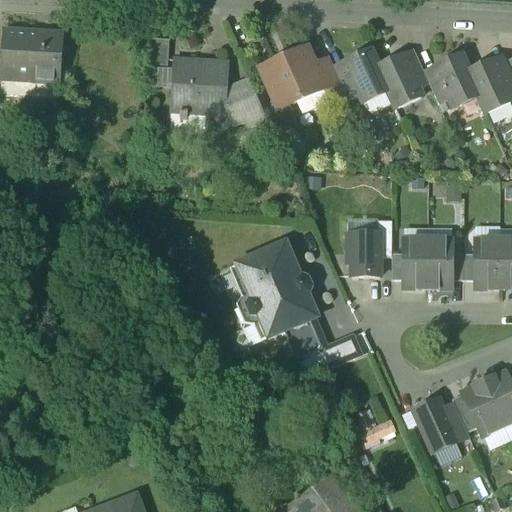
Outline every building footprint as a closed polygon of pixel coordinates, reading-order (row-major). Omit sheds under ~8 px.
[(63,37),(2,33),(1,58),(0,70),(0,83),(60,87),(63,37)] [(169,43),(151,42),(149,71),(167,72),(169,43)] [(306,52),(259,73),(278,114),(323,94),(325,93),(313,67),(306,52)] [(370,55),(344,67),(345,68),(359,99),(363,107),(387,96),(388,96),(377,72),(378,71),(370,55)] [(424,78),(414,57),(403,62),(417,93),(428,88),(424,78)] [(378,71),(377,72),(388,96),(387,96),(395,113),(421,101),(417,93),(403,62),(402,60),(378,71)] [(468,76),(460,60),(434,71),(435,73),(449,104),(453,112),(478,101),(467,77),(468,76)] [(334,73),(328,61),(313,67),(325,93),(323,94),(328,106),(345,99),(334,73)] [(511,95),(511,78),(505,62),(494,67),(508,98),(511,95)] [(227,67),(174,63),(170,115),(179,116),(179,120),(187,120),(187,116),(224,119),(225,107),(226,93),(227,67)] [(494,67),(493,65),(468,76),(467,77),(478,101),(485,118),(511,106),(508,98),(494,67)] [(359,99),(345,68),(334,73),(345,99),(348,104),(359,99)] [(435,73),(424,78),(428,88),(438,109),(449,104),(435,73)] [(240,94),(226,93),(225,107),(229,107),(228,112),(236,129),(245,125),(247,130),(266,122),(251,89),(240,94)] [(391,225),(377,225),(377,239),(379,239),(379,261),(391,261),(391,258),(391,225)] [(377,239),(347,239),(347,267),(351,267),(351,281),(379,281),(379,261),(379,239),(377,239)] [(427,244),(403,244),(403,258),(403,284),(403,292),(427,292),(427,244)] [(451,244),(427,244),(427,292),(451,292),(451,244)] [(511,244),(499,245),(499,293),(511,292),(511,244)] [(499,245),(475,245),(475,259),(475,285),(475,293),(499,293),(499,245)] [(308,282),(302,280),(298,281),(284,248),(237,268),(251,303),(248,304),(245,309),(250,319),(255,320),(258,319),(268,341),(283,335),(310,324),(316,321),(306,298),(309,297),(311,291),(308,282)] [(403,284),(403,258),(391,258),(391,261),(391,284),(403,284)] [(475,259),(463,259),(463,284),(475,285),(475,259)] [(310,324),(283,335),(295,365),(322,353),(310,324)] [(511,392),(506,379),(505,377),(483,387),(503,431),(511,426),(511,392)] [(483,387),(461,397),(462,399),(477,431),(481,441),(503,431),(483,387)] [(477,431),(462,399),(451,404),(453,408),(466,436),(477,431)] [(442,413),(438,404),(413,415),(432,457),(457,446),(442,413)] [(466,436),(453,408),(442,413),(457,446),(468,441),(466,436)] [(376,447),(401,435),(394,421),(369,432),(376,447)] [(354,511),(333,481),(288,511),(354,511)] [(102,511),(140,511),(136,499),(102,511)]
